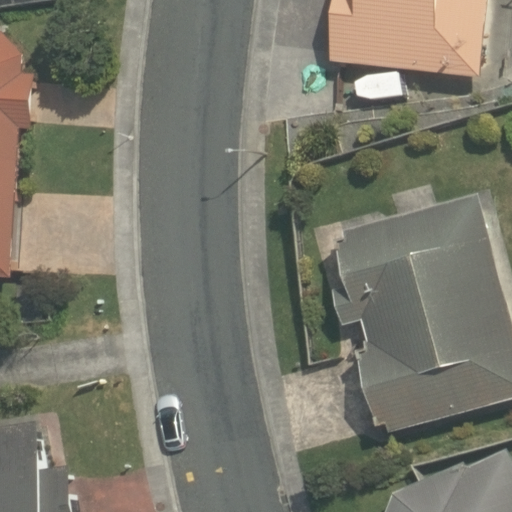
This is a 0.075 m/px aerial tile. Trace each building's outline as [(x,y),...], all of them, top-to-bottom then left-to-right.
[(491,78),(501,0),(350,0),(343,61),(491,78)] [(0,276),(23,278),(35,130),(46,131),(50,75),(39,74),(40,58),(20,33),(0,31),(0,276)] [(401,422),(404,431),(511,402),(511,266),(493,196),(361,231),(355,239),(367,286),(349,291),(358,325),(377,320),(385,351),(376,353),(395,424),(401,422)] [(53,421),(0,429),(0,511),(88,511),(81,466),(61,470),(53,421)] [(511,511),(511,452),(483,465),(481,461),(411,489),(400,511),(511,511)]
